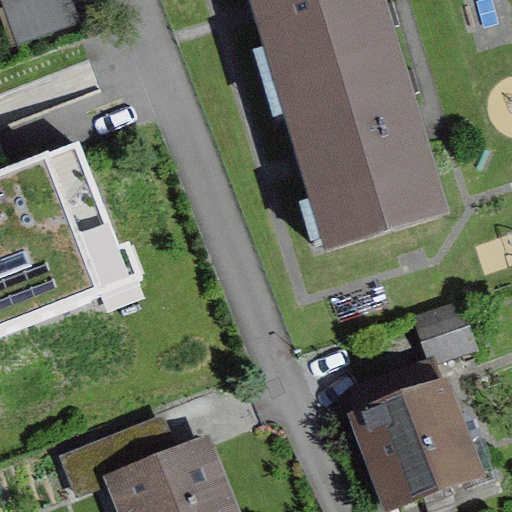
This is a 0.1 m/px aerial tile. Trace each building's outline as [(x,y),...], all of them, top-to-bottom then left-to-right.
[(258,0),(284,84),(388,52),(371,0),(258,0)] [(284,84),(333,245),(437,213),(388,52),(284,84)] [(0,315),(150,260),(139,230),(128,234),(89,128),(0,160),(0,315)] [(448,390),(343,423),(371,511),(418,511),(480,492),(448,390)] [(233,511),(208,443),(107,480),(119,511),(233,511)]
